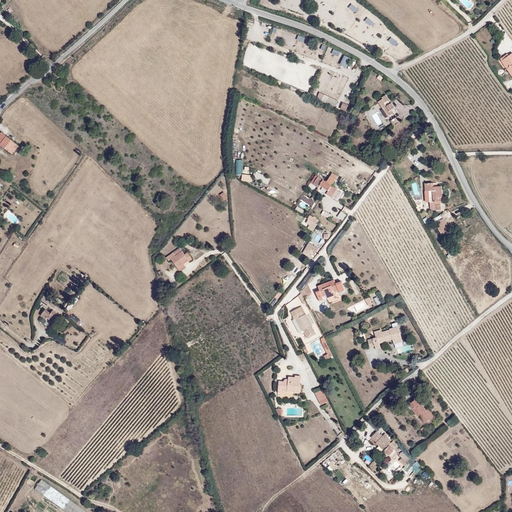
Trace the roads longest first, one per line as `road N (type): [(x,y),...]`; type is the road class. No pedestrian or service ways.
road 1 (unclassified): [(511,248),(471,198),(431,118),(390,74)]
road 2 (unclassified): [(125,0),(0,112)]
road 3 (unclassified): [(390,74),(307,28),(239,5)]
road 4 (unclassified): [(390,74),(469,32),(503,0)]
